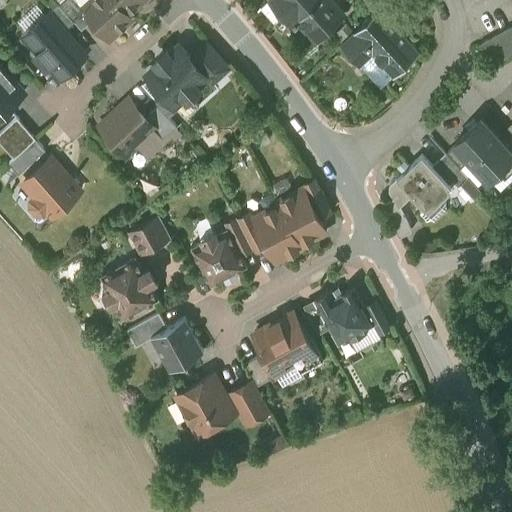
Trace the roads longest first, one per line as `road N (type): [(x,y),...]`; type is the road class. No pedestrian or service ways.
road 1 (residential): [(380,234),(498,511)]
road 2 (residential): [(209,0),(341,174)]
road 3 (residential): [(341,174),(436,80),(453,27),(448,0)]
road 4 (residential): [(380,234),(220,318)]
road 5 (residential): [(189,0),(65,109)]
